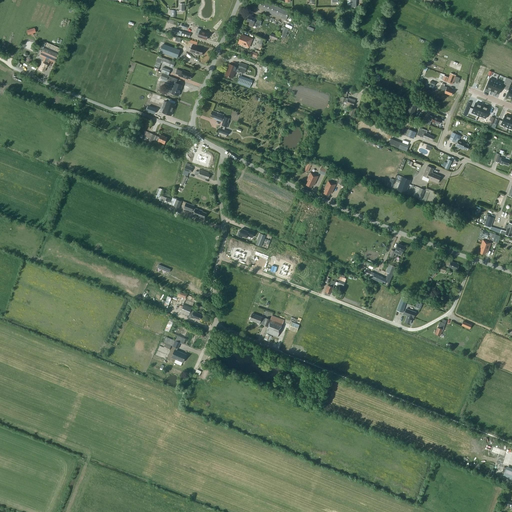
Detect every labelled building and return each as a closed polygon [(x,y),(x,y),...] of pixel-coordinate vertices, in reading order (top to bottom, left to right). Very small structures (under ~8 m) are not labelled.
[(289,12),(261,0),(260,0),(258,8),(286,20),(289,12)] [(247,21),(250,22),(249,25),(252,27),(254,24),(254,23),(260,26),(263,18),(256,16),(255,18),(249,15),(247,21)] [(289,29),(283,26),(279,36),(285,38),(289,29)] [(200,31),(201,29),(197,28),(195,35),(198,36),(198,37),(207,39),(208,34),(200,31)] [(239,43),(249,47),(252,39),(242,35),(239,43)] [(163,44),(160,52),(177,58),(179,53),(180,50),(173,48),(163,44)] [(197,46),(192,45),(190,52),(194,54),(194,53),(202,55),(204,49),(196,47),(197,46)] [(43,48),(41,53),(56,59),(58,54),(43,48)] [(171,61),(163,57),(161,63),(169,66),(171,61)] [(46,63),(48,60),(45,59),(44,62),(42,61),(39,70),(43,72),(45,67),(47,67),(48,64),(46,63)] [(239,73),(240,68),(239,68),(237,67),(229,64),(227,69),(228,69),(225,75),(233,78),(235,71),(239,73)] [(176,74),(180,75),(180,76),(188,79),(188,78),(190,79),(192,74),(190,74),(190,73),(183,70),(182,71),(177,69),(176,74)] [(450,73),(447,82),(452,84),(455,75),(450,73)] [(250,88),(251,84),(253,80),(240,76),(237,83),(250,88)] [(490,78),(486,89),(492,91),(496,81),(490,78)] [(496,81),(492,91),(498,94),(503,84),(496,81)] [(172,84),(169,92),(172,93),(178,96),(182,85),(175,83),(174,85),(172,84)] [(445,93),(451,95),(453,91),(449,89),(449,88),(444,86),(445,84),(442,83),(440,89),(445,91),(445,93)] [(353,107),(355,100),(348,97),(348,99),(343,97),(341,101),(344,102),(344,101),(346,102),(346,104),(353,107)] [(164,108),(162,112),(171,115),(175,104),(169,102),(168,102),(165,101),(162,108),(164,108)] [(410,103),(406,113),(413,116),(417,106),(410,103)] [(476,103),(472,113),(478,116),(483,105),(476,103)] [(483,105),(478,116),(485,118),(490,108),(483,105)] [(210,116),(215,118),(215,119),(221,122),(222,119),(223,120),(222,125),(227,127),(229,123),(228,122),(229,118),(225,117),(224,117),(223,117),(224,115),(212,111),(210,116)] [(433,116),(429,115),(426,123),(430,124),(431,122),(434,123),(434,122),(439,124),(440,119),(437,118),(434,116),(433,116)] [(511,117),(505,115),(501,125),(508,128),(511,117)] [(426,138),(432,140),(433,137),(429,135),(430,134),(426,133),(427,131),(420,128),(417,135),(423,137),(426,139),(426,138)] [(223,129),(221,135),(226,137),(227,135),(228,135),(229,131),(223,129)] [(414,139),(416,132),(408,129),(405,135),(414,139)] [(455,142),(457,143),(456,145),(461,147),(460,148),(463,149),(464,148),(467,150),(469,146),(465,144),(465,143),(456,139),(458,135),(452,132),(449,140),(455,142)] [(150,145),(154,135),(150,133),(146,144),(150,145)] [(159,139),(157,138),(157,140),(165,144),(167,138),(160,135),(159,139)] [(399,148),(401,142),(391,138),(389,144),(399,148)] [(198,154),(196,160),(206,164),(207,160),(208,157),(201,155),(198,154)] [(510,160),(501,157),(501,158),(499,157),(498,160),(497,162),(499,163),(502,165),(503,164),(508,165),(510,160)] [(433,168),(427,166),(423,175),(429,178),(429,179),(438,183),(440,176),(432,173),(433,168)] [(325,175),(327,169),(322,167),(319,173),(325,175)] [(209,173),(199,169),(198,172),(195,171),(194,174),(197,175),(197,176),(204,179),(205,178),(208,179),(210,175),(208,174),(209,173)] [(311,187),(313,184),(314,184),(318,176),(311,172),(307,180),(309,181),(307,185),(311,187)] [(406,194),(409,184),(411,180),(402,177),(397,190),(406,194)] [(336,184),(328,181),(325,188),(326,189),(324,193),(329,195),(330,192),(332,193),(336,184)] [(159,199),(160,195),(167,197),(168,194),(162,192),(163,189),(158,188),(155,198),(159,199)] [(421,199),(425,190),(420,188),(416,197),(421,199)] [(164,202),(164,203),(170,205),(172,199),(161,196),(159,200),(164,202)] [(182,201),(176,199),(174,206),(179,208),(182,201)] [(202,218),(204,218),(206,213),(202,211),(196,208),(196,209),(193,208),(194,206),(186,202),(184,208),(192,211),(193,210),(195,211),(193,215),(202,218)] [(491,227),(494,218),(487,216),(484,225),(491,227)] [(508,225),(506,224),(505,228),(507,229),(506,231),(501,230),(500,233),(504,234),(511,237),(511,234),(511,223),(509,223),(508,225)] [(242,238),(243,236),(247,237),(247,236),(253,238),(255,231),(249,229),(248,231),(241,229),(240,231),(239,231),(237,236),(242,238)] [(256,244),(262,247),(266,235),(260,233),(256,244)] [(480,248),(482,248),(480,252),(485,254),(486,251),(488,252),(491,243),(483,240),(480,248)] [(391,250),(389,255),(393,257),(395,253),(401,255),(402,251),(403,251),(405,246),(398,243),(395,251),(391,250)] [(249,244),(247,253),(254,255),(256,246),(249,244)] [(235,252),(233,257),(240,259),(243,260),(245,254),(235,250),(235,252)] [(459,264),(453,262),(446,260),(445,263),(449,265),(448,267),(457,270),(459,264)] [(282,264),(279,274),(285,276),(289,266),(282,264)] [(372,279),(388,286),(396,267),(389,264),(386,272),(388,273),(386,278),(375,273),(372,279)] [(340,276),(339,280),(337,284),(344,287),(347,279),(340,276)] [(330,294),(332,289),(333,289),(335,282),(332,280),(330,286),(328,285),(325,292),(330,294)] [(163,300),(162,303),(164,304),(164,306),(168,308),(172,298),(168,296),(167,297),(165,296),(164,299),(166,300),(166,301),(163,300)] [(402,296),(397,310),(402,313),(408,298),(402,296)] [(194,317),(199,319),(201,314),(194,311),(191,309),(192,308),(184,305),(181,312),(189,315),(189,314),(192,315),(191,317),(194,318),(194,317)] [(404,314),(408,316),(405,322),(410,324),(412,319),(412,320),(413,318),(416,312),(407,308),(404,314)] [(264,318),(252,314),(250,320),(259,324),(261,321),(264,322),(263,325),(267,326),(269,319),(264,317),(264,318)] [(284,320),(272,315),(265,332),(277,337),(284,320)] [(299,325),(292,322),(289,329),(297,332),(299,325)] [(442,331),(445,324),(440,322),(435,334),(440,336),(441,331),(442,331)] [(178,348),(180,343),(175,340),(175,341),(166,337),(164,342),(166,343),(164,347),(169,350),(171,345),(173,346),(175,347),(174,350),(175,350),(172,357),(183,362),(187,354),(177,350),(178,348)] [(511,468),(505,466),(502,475),(511,478),(511,468)]
